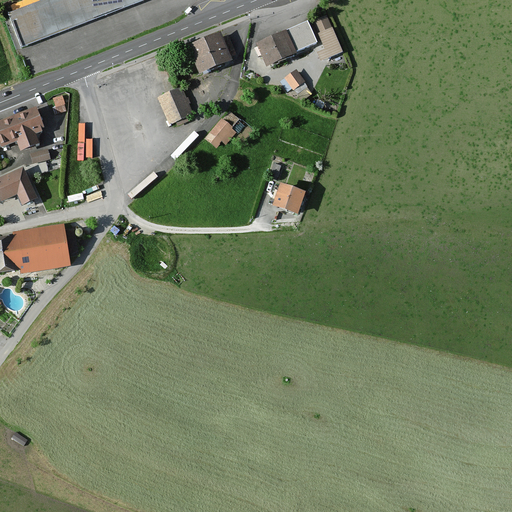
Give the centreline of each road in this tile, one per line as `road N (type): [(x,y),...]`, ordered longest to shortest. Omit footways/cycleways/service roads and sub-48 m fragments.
road 1 (residential): [(119,208),(217,118),(244,28)]
road 2 (residential): [(0,362),(119,208)]
road 3 (primary): [(81,70),(256,0)]
road 4 (residential): [(119,208),(81,70)]
road 5 (track): [(0,230),(119,208)]
